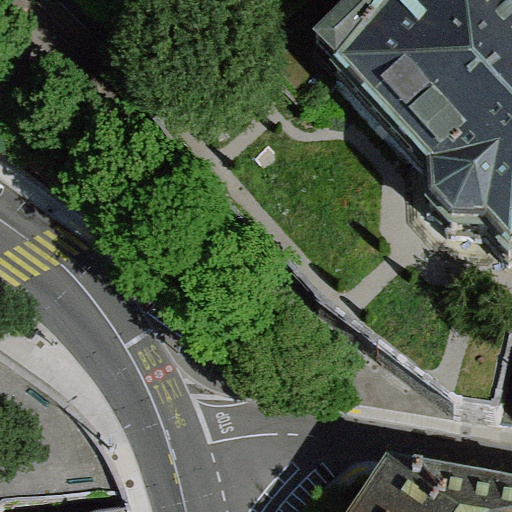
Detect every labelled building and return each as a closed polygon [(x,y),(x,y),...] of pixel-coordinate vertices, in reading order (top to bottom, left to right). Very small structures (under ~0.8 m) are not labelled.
[(238,37),(282,0),(241,0),(222,19),(238,37)] [(361,0),(369,7),(318,56),(341,82),(386,19),(401,0),(361,0)] [(511,0),(401,0),(386,19),(341,82),(430,178),(430,217),(457,241),(488,244),(511,270),(511,269),(511,0)] [(26,381),(0,362),(0,511),(5,507),(124,494),(109,455),(78,416),(26,381)] [(511,511),(511,496),(496,493),(398,474),(372,511),(511,511)]
